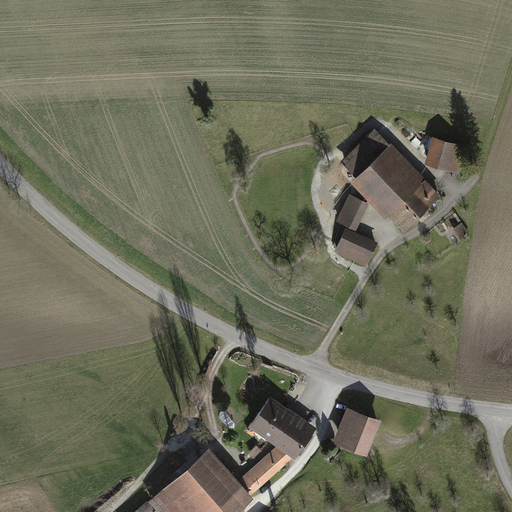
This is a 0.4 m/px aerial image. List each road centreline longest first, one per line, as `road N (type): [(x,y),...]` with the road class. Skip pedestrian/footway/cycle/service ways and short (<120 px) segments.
road 1 (tertiary): [(0,161),(77,236),(219,330),(340,376),(497,411)]
road 2 (track): [(340,376),(308,451),(254,511)]
